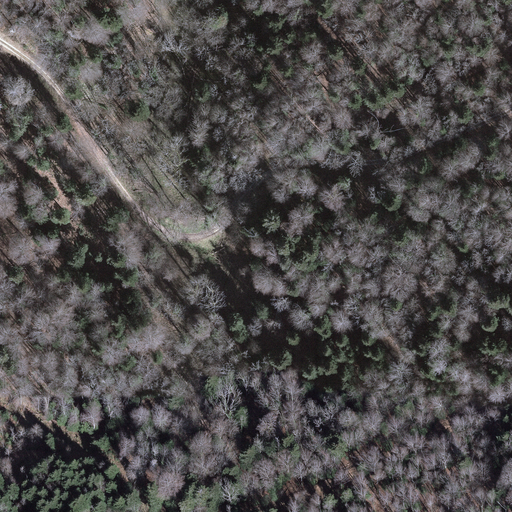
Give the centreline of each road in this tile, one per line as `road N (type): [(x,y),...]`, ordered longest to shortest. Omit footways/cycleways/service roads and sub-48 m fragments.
road 1 (track): [(511,107),(380,161),(277,165),(215,224),(178,234),(142,211),(67,98),(0,38)]
road 2 (track): [(270,511),(511,399)]
road 3 (track): [(0,402),(122,472),(144,511)]
